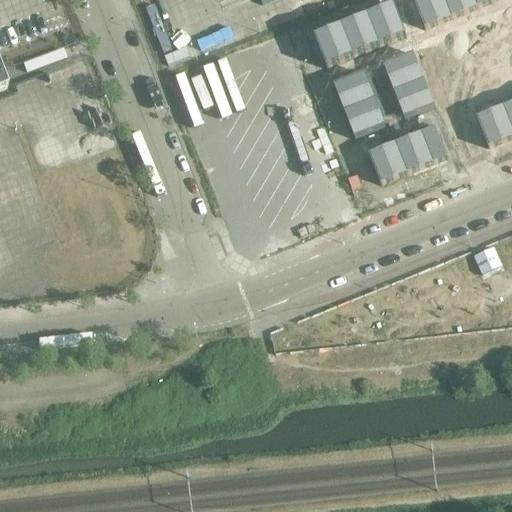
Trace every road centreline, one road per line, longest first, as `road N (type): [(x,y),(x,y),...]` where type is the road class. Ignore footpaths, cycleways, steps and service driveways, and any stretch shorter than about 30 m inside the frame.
road 1 (unclassified): [(230,303),(108,0)]
road 2 (unclassified): [(230,303),(353,270),(511,203)]
road 3 (unclassified): [(230,303),(0,337)]
